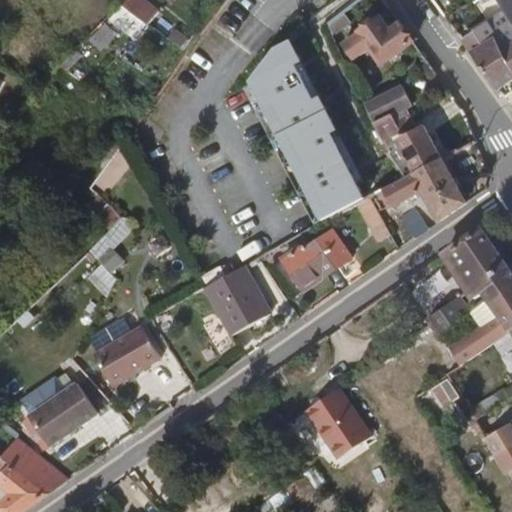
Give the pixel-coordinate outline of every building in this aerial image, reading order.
[(132,27),(141,17),(122,0),(113,10),(132,27)] [(145,20),(156,9),(146,0),(122,0),(141,17),(145,20)] [(219,64),(282,7),(289,0),(226,0),(196,37),(219,64)] [(511,0),(503,0),(507,4),(511,11),(511,0)] [(511,57),(501,43),(511,34),(511,11),(507,4),(462,34),(499,84),(511,74),(511,57)] [(330,25),(340,17),(337,11),(327,18),(330,25)] [(385,58),(417,36),(401,13),(389,21),(383,13),(348,37),(361,54),(376,44),(385,58)] [(91,33),(103,44),(118,29),(106,18),(91,33)] [(177,49),(185,39),(179,34),(170,43),(177,49)] [(511,57),(511,34),(501,43),(511,57)] [(66,60),(74,67),(88,53),(80,46),(66,60)] [(61,82),(64,78),(74,67),(66,60),(46,82),(50,85),(57,78),(61,82)] [(83,76),(85,79),(92,73),(88,69),(85,65),(79,72),(83,76)] [(379,121),(404,104),(416,96),(406,81),(383,94),(377,88),(365,95),(379,121)] [(431,120),(440,114),(430,97),(409,110),(404,104),(379,121),(387,137),(415,121),(420,130),(415,134),(418,138),(410,143),(420,162),(435,155),(455,145),(451,138),(443,141),(431,120)] [(435,221),(464,201),(435,155),(420,162),(413,166),(405,170),(397,174),(407,191),(412,199),(419,196),(435,221)] [(405,170),(413,166),(405,155),(399,159),(405,170)] [(366,190),(377,207),(407,191),(397,174),(366,190)] [(92,202),(97,197),(90,191),(86,197),(92,202)] [(360,221),(372,214),(361,193),(348,200),(360,221)] [(93,229),(100,236),(122,217),(104,202),(91,214),(100,223),(93,229)] [(408,239),(423,228),(410,209),(395,219),(408,239)] [(369,237),(381,230),(372,214),(360,221),(369,237)] [(468,287),(505,261),(481,227),(443,253),(468,287)] [(296,289),(343,260),(324,230),(299,247),(296,242),(275,254),(296,289)] [(232,330),(269,308),(242,261),(204,283),(232,330)] [(486,296),(490,301),(511,286),(511,272),(505,261),(468,287),(473,295),(483,290),(486,296)] [(458,368),(509,331),(511,328),(511,286),(490,301),(482,307),(489,318),(445,349),(458,368)] [(479,301),(482,307),(490,301),(486,296),(479,301)] [(442,335),(441,327),(463,313),(452,299),(425,318),(430,326),(425,329),(428,336),(432,340),(439,339),(442,335)] [(155,327),(167,319),(161,308),(149,315),(155,327)] [(393,340),(398,348),(425,329),(430,326),(425,318),(393,340)] [(109,386),(157,358),(139,326),(90,353),(109,386)] [(487,413),(511,395),(511,328),(509,331),(511,337),(511,370),(502,378),(508,386),(465,416),(471,425),(487,413)] [(45,444),(93,412),(72,381),(24,414),(45,444)] [(334,456),(367,432),(337,389),(304,412),(334,456)] [(471,425),(492,459),(511,446),(511,434),(508,428),(494,436),(486,425),(493,421),(487,413),(471,425)] [(337,460),(371,437),(367,432),(334,456),(337,460)] [(0,510),(1,511),(11,511),(64,476),(13,436),(0,450),(0,477),(5,481),(8,491),(0,496),(0,510)] [(511,446),(492,459),(504,476),(511,471),(511,446)]
